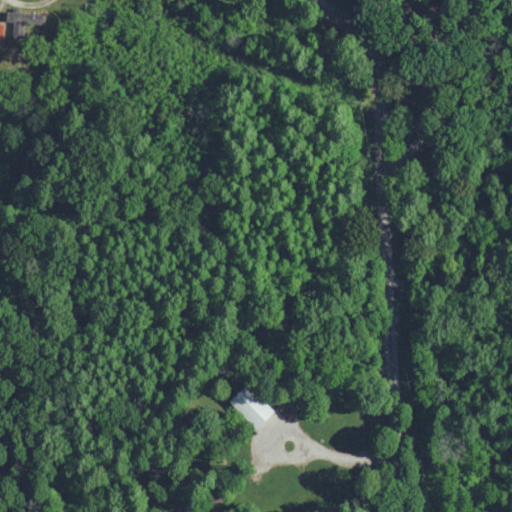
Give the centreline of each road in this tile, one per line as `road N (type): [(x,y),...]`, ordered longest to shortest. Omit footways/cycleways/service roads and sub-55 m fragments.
road 1 (residential): [(401,511),(372,56),(321,0)]
road 2 (residential): [(385,271),(511,282)]
